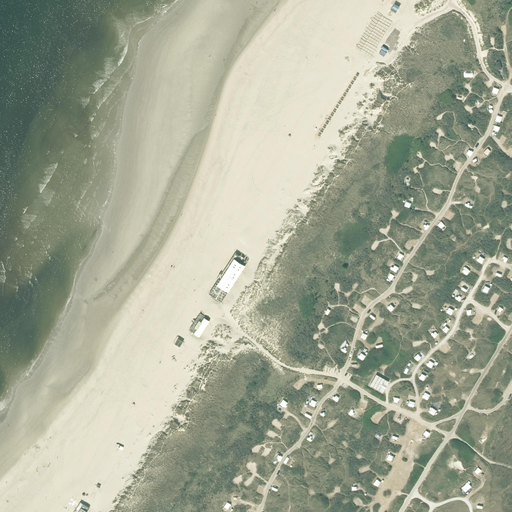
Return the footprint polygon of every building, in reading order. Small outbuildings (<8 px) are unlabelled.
[(417,6),(411,3),(406,10),(413,14),(417,6)] [(378,13),(357,49),(374,58),(394,22),(378,13)] [(230,288),(247,262),(235,254),(218,281),(230,288)] [(198,336),(209,321),(203,317),(192,332),(198,336)] [(388,381),(376,375),(371,385),(382,391),(388,381)] [(84,498),(75,511),(88,511),(93,503),(84,498)]
